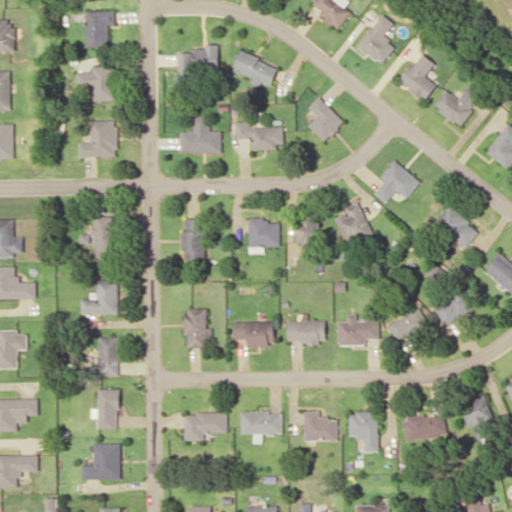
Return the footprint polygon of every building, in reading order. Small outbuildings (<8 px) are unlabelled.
[(323,10),(320,15),(340,28),(352,9),(347,6),(350,0),(316,0),(314,4),(323,10)] [(87,45),(109,45),(108,24),(115,23),(115,9),(86,10),(87,45)] [(397,45),(384,35),(395,22),(383,12),(358,44),(382,64),(397,45)] [(0,49),(14,50),(14,18),(0,17),(0,49)] [(179,51),(178,69),(219,69),(220,42),(205,42),(205,46),(194,46),(194,51),(179,51)] [(279,63),(240,51),(234,72),(261,80),(273,84),(279,63)] [(438,84),(427,75),(437,62),(423,51),(401,80),(426,99),(438,84)] [(115,98),(115,65),(92,65),(92,71),(78,71),(78,85),(94,85),(94,98),(115,98)] [(0,108),(11,109),(11,70),(0,69),(0,108)] [(459,98),(447,88),(434,104),(459,125),(483,95),(470,84),(459,98)] [(346,119),(320,96),(310,106),(318,114),(308,125),(326,141),(346,119)] [(222,130),(211,130),(211,116),(194,115),(194,131),(181,130),(181,151),(222,151),(222,130)] [(80,141),(80,156),(118,155),(117,118),(91,119),(91,141),(80,141)] [(253,149),(278,148),(277,143),(284,142),(284,125),(251,126),(250,119),(236,120),(236,137),(253,137),(253,149)] [(0,122),(0,156),(14,157),(14,122),(0,122)] [(387,201),(398,189),(407,197),(421,181),(396,158),(381,175),(386,180),(375,191),(387,201)] [(346,207),(348,211),(336,217),(349,244),(374,232),(359,201),(346,207)] [(436,220),(466,246),(480,230),(449,204),(436,220)] [(114,215),(93,215),(93,239),(95,239),(95,256),(113,257),(114,215)] [(0,255),(15,256),(15,252),(23,252),(23,236),(14,236),(14,218),(0,217),(0,255)] [(207,258),(207,218),(185,217),(185,258),(207,258)] [(303,256),(321,256),(320,217),(296,218),(296,242),(303,242),(303,256)] [(281,218),(250,219),(250,252),(265,252),(265,245),(281,245),(281,218)] [(511,274),(511,260),(498,252),(486,274),(506,285),(511,274)] [(440,284),(449,272),(436,262),(426,275),(440,284)] [(36,281),(17,281),(17,265),(0,265),(0,297),(36,297),(36,281)] [(118,279),(98,279),(98,291),(91,291),(91,298),(83,298),(83,313),(119,312),(118,279)] [(467,285),(435,307),(447,325),(479,303),(467,285)] [(186,346),(211,346),(212,326),(207,326),(207,307),(186,306),(186,346)] [(389,323),(400,343),(431,326),(421,306),(389,323)] [(380,320),(357,320),(357,313),(348,313),(348,321),(339,321),(340,344),(367,343),(367,338),(380,337),(380,320)] [(248,344),(276,344),(275,319),(235,321),(235,338),(248,338),(248,344)] [(327,319),(289,319),(289,341),(327,341),(327,319)] [(0,367),(18,367),(18,348),(27,348),(27,333),(18,333),(18,329),(0,328),(0,367)] [(99,336),(100,374),(120,374),(118,336),(99,336)] [(119,427),(120,388),(99,388),(99,407),(92,407),(92,417),(99,417),(99,427),(119,427)] [(496,420),(486,394),(463,403),(477,439),(494,433),(490,422),(496,420)] [(0,398),(0,430),(18,430),(18,421),(28,421),(28,414),(39,414),(38,397),(0,398)] [(338,417),(320,417),(320,409),(305,409),(305,439),(339,439),(338,417)] [(283,410),(242,411),(242,433),(284,432),(283,410)] [(185,412),(186,439),(205,439),(205,432),(229,431),(228,411),(185,412)] [(366,451),(380,450),(379,411),(350,411),(351,437),(365,437),(366,451)] [(448,435),(445,412),(404,418),(407,441),(448,435)] [(121,442),(94,442),(95,464),(83,464),(84,478),(122,478),(121,442)] [(39,453),(0,454),(0,486),(21,485),(21,469),(39,469),(39,453)] [(47,511),(57,511),(57,497),(47,496),(47,511)] [(467,498),(469,511),(503,511),(503,509),(492,511),(490,502),(483,503),(481,496),(467,498)] [(298,511),(337,511),(338,511),(312,511),(312,502),(299,502),(298,511)] [(389,511),(389,503),(357,503),(356,511),(389,511)]
